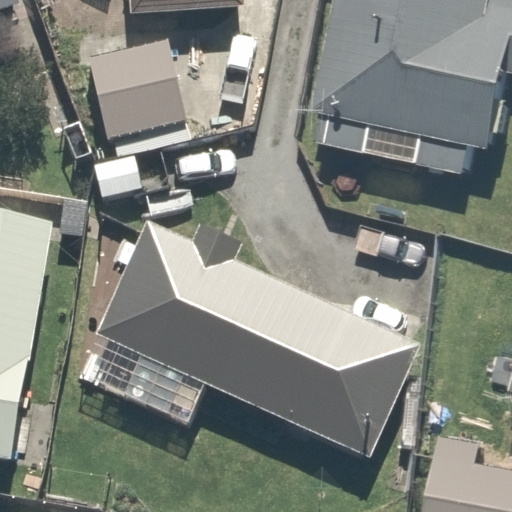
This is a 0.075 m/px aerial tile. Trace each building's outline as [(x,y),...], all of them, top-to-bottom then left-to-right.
[(0,0),(0,27),(20,21),(13,0),(0,0)] [(244,16),(243,0),(132,0),(133,21),(244,16)] [(511,0),(337,0),(312,112),(334,124),(327,159),(469,190),(477,151),(496,155),(510,89),(511,89),(511,0)] [(144,191),(133,160),(184,145),(179,130),(190,127),(166,45),(82,69),(110,164),(87,172),(99,207),(144,191)] [(428,344),(150,221),(77,385),(192,436),(208,399),(372,471),(428,344)] [(54,236),(0,226),(0,470),(11,473),(54,236)] [(511,462),(511,408),(499,459),(511,462)] [(511,511),(511,474),(438,467),(432,511),(511,511)]
